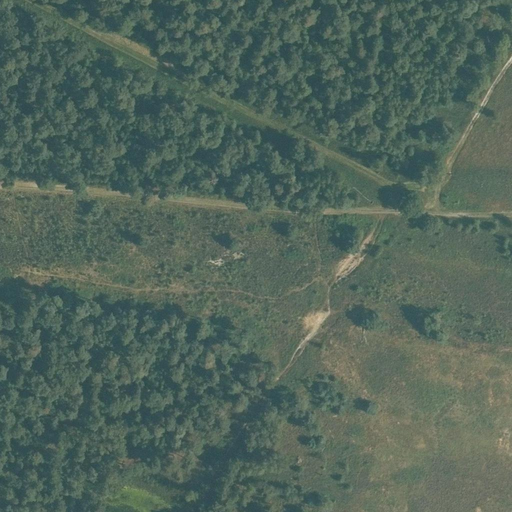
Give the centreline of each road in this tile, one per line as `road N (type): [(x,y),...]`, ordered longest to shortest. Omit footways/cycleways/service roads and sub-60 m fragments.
road 1 (track): [(41,0),(398,187),(384,211)]
road 2 (track): [(384,211),(0,186)]
road 3 (track): [(443,213),(442,171),(511,62)]
